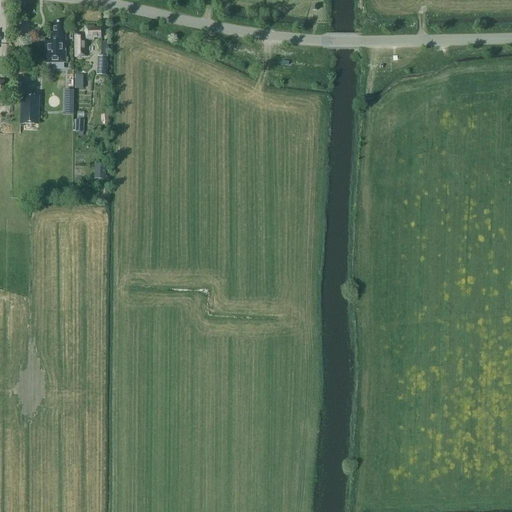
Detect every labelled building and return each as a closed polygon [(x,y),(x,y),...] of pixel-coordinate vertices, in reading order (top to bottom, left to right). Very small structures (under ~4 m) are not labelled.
[(44,41),(45,62),(65,62),(64,31),(63,31),(63,22),(52,22),(52,33),(50,33),(50,41),(44,41)] [(74,33),(74,51),(74,57),(87,57),(87,41),(85,41),(85,38),(93,38),(93,36),(99,36),(99,27),(93,27),(93,25),(84,25),(84,33),(74,33)] [(99,75),(107,76),(108,57),(100,57),(99,75)] [(75,89),(84,89),(84,76),(75,76),(75,89)] [(20,125),(38,126),(39,97),(21,96),(20,125)] [(65,115),(73,115),(73,107),(65,107),(65,115)] [(75,126),(75,121),(73,121),(73,131),(75,131),(75,132),(84,132),(84,126),(75,126)] [(95,175),(105,175),(106,165),(96,165),(95,175)]
